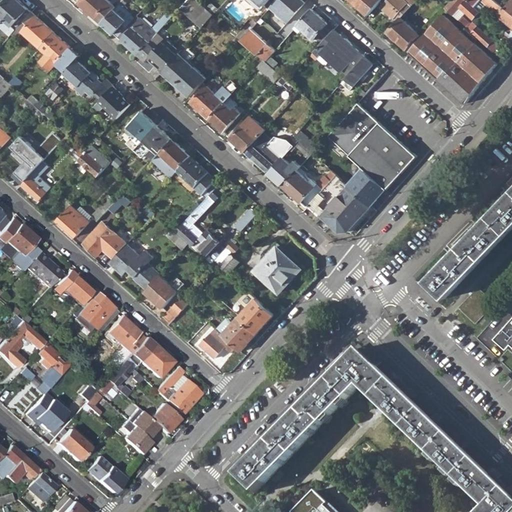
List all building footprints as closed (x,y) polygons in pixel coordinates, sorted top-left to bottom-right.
[(0,0),(0,27),(10,36),(11,35),(31,12),(17,0),(0,0)] [(80,0),(78,3),(85,9),(82,12),(88,17),(91,14),(101,23),(115,7),(106,0),(80,0)] [(186,0),(177,11),(199,30),(213,15),(195,0),(186,0)] [(244,0),(258,12),(263,7),(255,0),(244,0)] [(304,4),(300,0),(277,0),(270,8),(287,23),(304,4)] [(348,0),(367,16),(380,0),(348,0)] [(388,0),(381,8),(396,22),(399,18),(416,0),(388,0)] [(473,20),(479,13),(479,12),(474,8),(465,0),(451,0),(444,8),(466,29),(471,33),(477,27),(473,24),(471,25),(461,17),(465,14),(473,20)] [(511,29),(511,16),(503,8),(492,0),(465,0),(474,8),(480,1),(497,15),(497,17),(511,29)] [(511,0),(510,0),(503,8),(511,16),(511,0)] [(101,23),(117,37),(132,20),(134,18),(118,4),(115,7),(101,23)] [(315,38),(321,43),(331,32),(326,26),(328,25),(311,10),(295,29),(299,33),(303,30),(313,40),(315,38)] [(22,32),(39,48),(53,32),(31,12),(11,35),(16,39),(22,32)] [(121,41),(137,55),(150,41),(158,32),(170,19),(165,15),(147,33),(136,24),(132,20),(117,37),(121,41)] [(410,52),(438,79),(471,41),(463,33),(443,16),(410,52)] [(387,32),(406,50),(419,36),(399,18),(396,22),(387,32)] [(252,20),(237,37),(241,40),(251,29),(256,24),(252,20)] [(482,32),(483,30),(478,26),(477,27),(471,33),(477,39),(502,61),(504,58),(492,47),(495,44),(482,32)] [(499,28),(498,30),(511,43),(511,33),(509,35),(499,28)] [(276,51),(251,29),(241,40),(263,60),(266,62),(270,57),(276,51)] [(323,54),(348,76),(365,57),(334,29),(331,32),(321,43),(313,53),(319,58),(323,54)] [(471,41),(473,43),(477,39),(471,33),(466,29),(463,33),(471,41)] [(76,52),(53,32),(39,48),(46,54),(44,57),(51,63),(54,61),(62,68),(76,52)] [(150,41),(157,47),(165,38),(158,32),(150,41)] [(147,60),(161,73),(178,53),(180,52),(165,38),(157,47),(150,41),(137,55),(145,63),(147,60)] [(497,64),(473,43),(471,41),(438,79),(465,103),(497,64)] [(206,78),(178,53),(161,73),(189,97),(206,78)] [(277,63),(270,57),(266,62),(272,68),(277,63)] [(374,66),(365,57),(348,76),(341,84),(350,91),(374,66)] [(95,94),(101,99),(112,87),(105,80),(102,83),(98,80),(97,79),(94,82),(87,76),(90,72),(89,71),(76,59),(64,73),(76,85),(74,87),(82,95),(86,91),(93,96),(95,94)] [(257,67),(275,83),(281,76),(272,68),(266,62),(263,60),(257,67)] [(87,76),(94,82),(97,79),(98,80),(99,78),(98,76),(97,75),(95,73),(93,72),(91,71),(89,71),(90,72),(87,76)] [(18,81),(14,77),(8,83),(11,86),(13,87),(18,81)] [(0,97),(11,86),(8,83),(4,79),(0,82),(0,97)] [(59,79),(49,89),(56,95),(66,85),(59,79)] [(289,91),(293,87),(287,81),(283,85),(289,91)] [(98,102),(116,119),(130,104),(118,94),(120,93),(113,86),(112,87),(101,99),(98,102)] [(192,103),(210,119),(225,103),(232,95),(223,87),(216,95),(206,86),(192,103)] [(353,97),(358,103),(366,93),(361,88),(353,97)] [(30,95),(26,99),(34,106),(38,102),(30,95)] [(24,106),(37,118),(41,112),(34,106),(26,99),(23,96),(17,101),(24,107),(24,106)] [(45,109),(38,102),(34,106),(41,112),(42,113),(45,109)] [(233,110),(225,103),(210,119),(224,132),(241,114),(234,108),(233,110)] [(376,120),(357,103),(328,136),(346,153),(376,120)] [(127,144),(134,150),(156,126),(141,112),(124,131),(132,138),(127,144)] [(244,123),(241,120),(227,135),(245,152),(263,133),(265,130),(250,117),(244,123)] [(416,157),(376,120),(346,153),(363,169),(386,190),(416,157)] [(67,122),(60,129),(60,130),(67,135),(73,128),(67,122)] [(150,155),(154,159),(155,157),(172,140),(156,126),(134,150),(141,158),(151,147),(154,150),(150,155)] [(0,148),(9,138),(0,129),(0,148)] [(318,147),(299,130),(293,136),(300,142),(312,153),(318,147)] [(271,140),(263,133),(245,152),(264,169),(277,153),(267,145),(271,140)] [(36,150),(20,136),(10,147),(26,161),(28,163),(17,175),(24,181),(42,162),(61,141),(55,135),(51,139),(48,136),(36,150)] [(72,148),(76,144),(67,135),(64,138),(63,140),(72,148)] [(341,159),(346,154),(346,153),(328,136),(322,142),(341,159)] [(167,168),(174,175),(177,171),(190,157),(172,140),(155,157),(158,160),(162,155),(171,164),(167,168)] [(296,146),(308,158),(312,153),(300,142),(296,146)] [(88,169),(97,177),(110,163),(111,161),(93,144),(85,153),(78,160),(74,165),(83,173),(88,169)] [(71,154),(78,160),(85,153),(78,146),(71,154)] [(290,165),(277,153),(264,169),(282,185),(296,171),(300,166),(294,161),(290,165)] [(220,183),(190,157),(177,171),(206,198),(208,196),(218,186),(220,183)] [(113,159),(111,161),(110,163),(116,169),(120,166),(113,159)] [(28,163),(26,161),(15,172),(11,176),(20,185),(24,181),(17,175),(28,163)] [(48,167),(42,162),(24,181),(20,185),(38,201),(50,188),(39,177),(48,167)] [(363,169),(348,186),(371,207),(386,190),(363,169)] [(309,182),(296,171),(282,185),(302,203),(303,202),(307,207),(309,205),(336,175),(331,171),(326,177),(325,175),(317,184),(312,179),(309,182)] [(348,232),(371,207),(348,186),(336,175),(309,205),(339,232),(348,232)] [(218,186),(208,196),(214,201),(223,191),(218,186)] [(511,191),(427,280),(446,298),(511,229),(511,191)] [(113,214),(127,199),(122,194),(113,203),(108,209),(113,214)] [(214,201),(208,196),(206,198),(176,231),(193,247),(205,234),(194,223),(214,202),(214,201)] [(51,214),(58,220),(71,205),(71,204),(65,199),(51,214)] [(91,216),(96,221),(108,209),(113,203),(107,199),(91,216)] [(77,211),(71,205),(58,220),(76,236),(89,222),(89,221),(90,219),(90,218),(91,216),(81,207),(77,211)] [(234,227),(240,232),(257,214),(250,209),(234,227)] [(34,239),(11,218),(1,230),(6,234),(8,232),(10,234),(0,245),(0,251),(5,256),(4,258),(11,264),(34,239)] [(103,250),(113,259),(126,243),(104,225),(98,231),(95,230),(83,244),(97,256),(103,250)] [(166,235),(182,251),(188,245),(175,232),(171,229),(166,235)] [(213,235),(208,230),(205,234),(193,247),(204,257),(223,238),(224,235),(224,233),(223,231),(221,230),(219,230),(216,230),(213,235)] [(236,242),(233,239),(226,247),(232,252),(233,253),(237,248),(234,245),(236,242)] [(123,276),(127,272),(128,270),(137,277),(135,279),(146,289),(159,276),(161,274),(149,263),(154,258),(145,250),(141,255),(127,243),(113,259),(109,263),(123,276)] [(214,260),(219,266),(230,254),(232,252),(226,247),(219,255),(214,260)] [(276,247),(255,270),(279,293),(300,270),(276,247)] [(23,267),(47,289),(61,273),(37,252),(23,267)] [(208,257),(206,260),(210,264),(214,260),(219,255),(216,253),(210,258),(208,257)] [(240,262),(230,254),(219,266),(229,274),(240,262)] [(202,264),(207,269),(210,264),(206,260),(202,264)] [(127,272),(135,279),(137,277),(128,270),(127,272)] [(56,286),(78,307),(92,291),(70,271),(56,286)] [(177,293),(159,276),(146,289),(144,291),(163,308),(177,293)] [(202,290),(205,286),(197,279),(194,282),(202,290)] [(460,308),(476,324),(495,303),(479,287),(460,308)] [(91,328),(97,334),(116,313),(92,291),(78,307),(70,315),(74,318),(73,319),(87,333),(91,328)] [(170,323),(188,304),(180,297),(163,316),(170,323)] [(257,333),(274,315),(256,298),(239,317),(257,333)] [(12,308),(9,312),(14,317),(18,313),(12,308)] [(29,320),(24,314),(18,320),(20,322),(24,325),(29,320)] [(105,333),(129,355),(143,339),(138,334),(138,333),(120,316),(105,333)] [(7,326),(11,331),(20,322),(18,320),(15,317),(7,326)] [(240,351),(257,333),(239,317),(222,335),(236,347),(240,351)] [(35,349),(43,341),(24,325),(20,322),(11,331),(0,344),(0,355),(15,368),(22,361),(13,353),(20,345),(16,341),(20,336),(27,342),(35,349)] [(511,324),(499,338),(511,349),(511,348),(511,324)] [(231,353),(236,347),(222,335),(214,329),(199,345),(214,359),(225,347),(231,353)] [(20,345),(22,347),(25,347),(27,345),(27,342),(20,336),(16,341),(20,345)] [(137,362),(156,378),(171,362),(144,337),(143,339),(129,355),(125,358),(133,366),(137,362)] [(47,367),(57,377),(68,364),(45,344),(35,355),(40,359),(37,363),(44,370),(47,367)] [(511,511),(511,497),(358,350),(239,473),(258,493),(359,385),(487,506),(481,511),(511,511)] [(134,387),(141,379),(130,369),(122,362),(105,380),(113,388),(127,373),(131,377),(127,381),(134,387)] [(181,372),(176,366),(153,390),(159,396),(181,372)] [(79,375),(72,383),(76,387),(83,379),(79,375)] [(123,399),(124,398),(117,391),(113,388),(105,380),(96,390),(83,404),(96,416),(99,412),(92,406),(100,396),(105,401),(101,406),(115,419),(129,404),(123,399)] [(174,393),(173,392),(165,401),(178,413),(184,407),(186,408),(199,394),(185,381),(174,393)] [(122,386),(117,391),(124,398),(129,393),(122,386)] [(67,413),(46,394),(25,417),(38,428),(41,425),(50,432),(67,413)] [(160,404),(147,418),(153,424),(164,434),(178,419),(160,404)] [(158,441),(164,434),(153,424),(147,430),(158,441)] [(68,429),(55,443),(75,461),(87,447),(68,429)] [(0,468),(1,468),(7,473),(23,456),(11,445),(5,452),(0,457),(0,468)] [(38,469),(23,456),(7,473),(6,475),(13,482),(24,470),(32,477),(38,469)] [(98,458),(86,471),(110,493),(122,480),(98,458)] [(57,486),(42,472),(28,488),(43,501),(57,486)] [(296,511),(339,511),(317,491),(296,511)] [(0,505),(12,501),(10,494),(0,497),(0,505)] [(52,510),(53,511),(54,511),(60,511),(70,502),(64,496),(52,510)] [(81,511),(70,502),(60,511),(81,511)]
